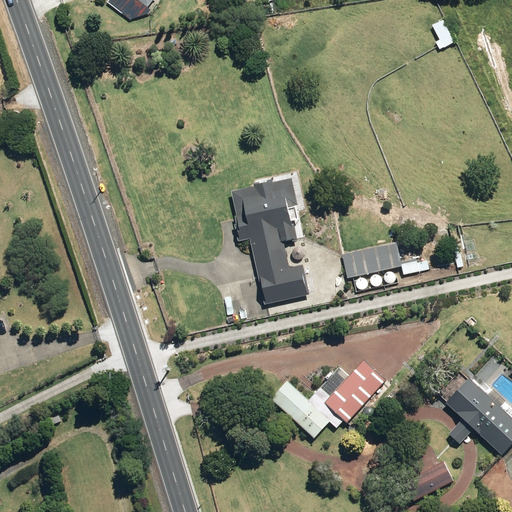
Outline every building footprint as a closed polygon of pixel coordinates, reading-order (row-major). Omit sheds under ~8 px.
[(111,0),(108,4),(124,15),(135,0),(138,0),(149,9),(155,0),(111,0)] [(441,41),(437,43),(441,50),(445,48),(446,49),(458,42),(446,20),(434,26),(441,41)] [(275,180),(255,184),(256,187),(245,189),(242,190),(233,192),(238,217),(236,217),(238,225),(236,225),(237,231),(239,231),(240,237),(239,237),(240,243),(252,240),(266,306),(311,296),(305,266),(292,269),(286,243),(300,240),(296,222),(301,221),(298,207),(300,207),(294,179),(275,183),(275,180)] [(388,242),(364,247),(365,250),(343,255),(349,280),(403,267),(405,276),(421,272),(431,270),(429,261),(419,263),(419,262),(403,265),(398,243),(389,245),(388,242)] [(426,340),(419,334),(405,351),(413,357),(426,340)] [(388,380),(366,360),(326,403),(349,424),(388,380)] [(447,402),(464,418),(450,434),(461,444),(476,429),(504,455),(511,446),(511,415),(471,377),(447,402)] [(414,502),(456,481),(445,461),(404,482),(414,502)]
